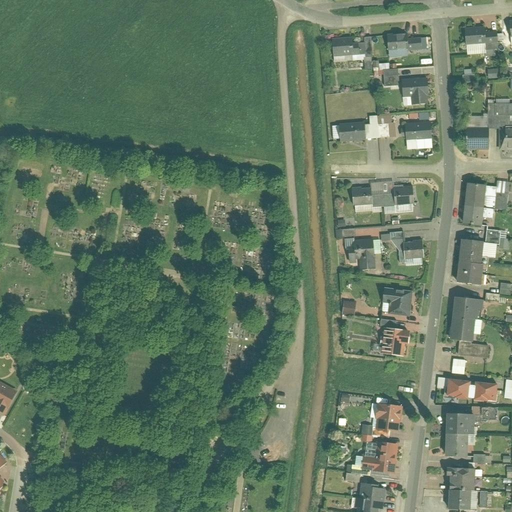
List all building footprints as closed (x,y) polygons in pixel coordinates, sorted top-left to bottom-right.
[(485,28),(464,30),(466,47),(486,46),(485,28)] [(408,35),(386,37),(388,55),(410,54),(408,35)] [(355,39),(331,41),(333,60),(357,57),(355,39)] [(384,87),(399,86),(398,69),(389,70),(388,64),(380,65),(380,70),(383,70),(384,87)] [(429,80),(402,81),(403,98),(410,97),(430,97),(429,80)] [(430,107),(430,97),(410,97),(411,107),(430,107)] [(365,125),(339,126),(340,144),(366,143),(365,125)] [(432,127),(407,128),(407,145),(433,143),(432,127)] [(511,129),(500,130),(500,152),(511,151),(511,129)] [(488,130),(467,130),(467,151),(488,152),(488,130)] [(487,188),(467,187),(464,226),(484,228),(487,188)] [(416,188),(393,190),(394,208),(417,206),(416,188)] [(372,192),(351,193),(352,210),(373,208),(372,192)] [(337,238),(356,237),(356,229),(336,230),(337,238)] [(361,269),(378,268),(375,235),(358,236),(361,269)] [(484,244),(461,242),(457,286),(480,289),(484,244)] [(423,244),(403,245),(404,261),(424,260),(423,244)] [(511,296),(511,285),(511,284),(501,283),(500,295),(511,296)] [(416,289),(383,286),(382,303),(392,303),(391,316),(413,317),(416,289)] [(357,314),(359,302),(346,300),(345,312),(357,314)] [(480,302),(455,300),(452,343),(476,345),(480,302)] [(409,333),(386,330),(383,355),(403,357),(404,343),(408,343),(409,333)] [(453,359),(452,374),(465,375),(466,361),(453,359)] [(0,377),(0,409),(8,415),(22,391),(0,377)] [(468,399),(470,380),(449,378),(447,397),(468,399)] [(31,380),(24,382),(27,389),(33,386),(31,380)] [(476,381),(474,400),(496,402),(498,383),(476,381)] [(402,409),(378,406),(375,433),(399,436),(402,409)] [(479,434),(480,413),(449,412),(448,433),(474,434),(479,434)] [(361,442),(370,443),(372,427),(363,426),(361,442)] [(474,434),(448,433),(448,455),(474,456),(474,434)] [(395,476),(398,446),(378,444),(376,461),(375,474),(395,476)] [(0,495),(5,492),(4,490),(8,486),(8,479),(0,471),(10,462),(0,449),(0,495)] [(361,473),(375,474),(376,461),(362,460),(361,473)] [(197,484),(206,486),(210,468),(202,466),(197,484)] [(476,468),(447,466),(446,478),(448,478),(448,484),(452,484),(451,490),(475,491),(476,468)] [(345,482),(358,483),(359,475),(346,474),(345,482)] [(386,486),(361,483),(357,511),(380,511),(381,510),(383,511),(386,486)] [(473,511),(475,491),(451,490),(450,511),(462,511),(473,511)]
